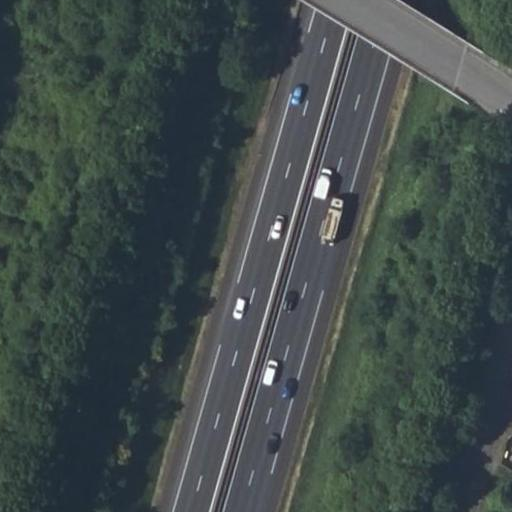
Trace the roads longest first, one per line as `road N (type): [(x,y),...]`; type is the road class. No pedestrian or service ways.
road 1 (trunk): [(336,0),(191,511)]
road 2 (trunk): [(241,511),(386,0)]
road 3 (residential): [(511,100),(350,0)]
